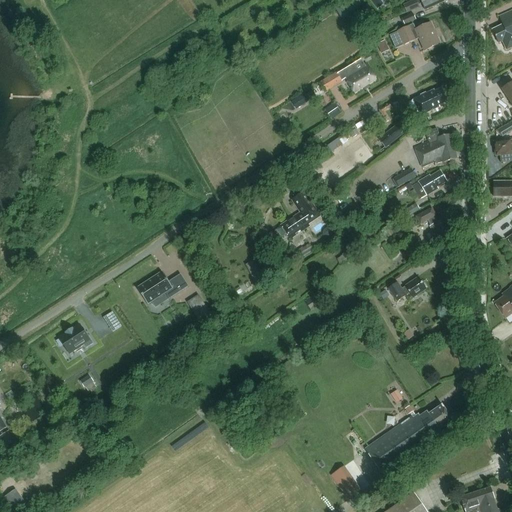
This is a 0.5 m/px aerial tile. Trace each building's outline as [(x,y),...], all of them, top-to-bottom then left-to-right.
[(346,13),(361,4),(358,0),(342,0),(340,2),(346,13)] [(406,14),(419,8),(415,0),(414,0),(402,6),(406,14)] [(447,1),(446,0),(420,0),(425,11),(447,1)] [(369,4),(362,8),(365,13),(372,9),(369,4)] [(511,10),(499,17),(503,26),(492,30),(498,44),(502,42),(506,51),(511,48),(511,41),(511,40),(511,10)] [(404,25),(415,20),(412,13),(400,19),(404,25)] [(414,26),(410,27),(399,33),(405,46),(416,41),(416,40),(420,39),(426,52),(441,45),(438,37),(439,36),(437,31),(435,32),(432,24),(416,31),(414,26)] [(389,51),(385,41),(377,45),(382,54),(389,51)] [(376,79),(367,65),(365,66),(361,60),(353,65),(337,75),(336,73),(318,84),(324,94),(342,83),(341,82),(345,79),(354,93),(376,79)] [(511,82),(502,90),(511,105),(511,82)] [(448,102),(442,89),(435,92),(434,91),(413,101),(421,116),(439,108),(439,106),(448,102)] [(296,109),(306,103),(301,95),(291,102),(296,109)] [(324,108),(330,119),(341,113),(335,102),(324,108)] [(392,108),(390,105),(379,111),(383,118),(386,116),(384,112),(392,108)] [(386,149),(410,130),(403,121),(379,140),(386,149)] [(511,132),(508,126),(499,131),(503,137),(511,132)] [(452,141),(451,135),(439,138),(437,130),(429,131),(425,134),(429,142),(414,148),(422,169),(435,164),(435,165),(444,163),(457,159),(453,145),(456,145),(455,140),(452,141)] [(343,136),(328,147),(332,152),(347,142),(343,136)] [(506,142),(495,143),(497,156),(500,155),(501,164),(511,162),(511,140),(511,141),(511,140),(506,141),(506,142)] [(341,152),(330,159),(334,166),(346,159),(341,152)] [(401,172),(411,166),(406,157),(385,168),(388,174),(399,168),(401,172)] [(415,177),(410,168),(393,177),(398,186),(415,177)] [(420,200),(427,196),(438,190),(437,188),(447,182),(440,172),(430,178),(430,177),(419,183),(412,187),(420,200)] [(494,198),(503,198),(504,198),(507,198),(511,197),(511,182),(494,182),(494,198)] [(414,191),(410,184),(398,190),(400,194),(408,190),(410,193),(414,191)] [(291,198),(301,213),(281,226),(290,240),(310,227),(307,223),(321,214),(304,190),(291,198)] [(402,218),(419,208),(416,202),(399,212),(402,218)] [(452,234),(444,219),(438,222),(435,217),(436,216),(432,209),(416,217),(420,225),(428,221),(430,226),(430,227),(438,242),(452,234)] [(314,251),(309,243),(296,251),(301,259),(314,251)] [(348,257),(345,253),(337,257),(340,262),(348,257)] [(269,274),(262,262),(249,270),(256,282),(269,274)] [(133,281),(144,297),(160,286),(164,292),(184,278),(176,267),(165,275),(158,264),(133,281)] [(397,302),(410,294),(413,299),(426,290),(418,278),(405,287),(402,290),(397,283),(388,289),(397,302)] [(511,286),(510,288),(510,289),(502,295),(504,297),(494,304),(505,320),(511,314),(511,286)] [(389,296),(386,291),(380,295),(383,300),(389,296)] [(310,308),(321,302),(316,293),(305,300),(310,308)] [(198,320),(209,313),(205,306),(194,314),(198,320)] [(119,323),(110,328),(113,333),(122,327),(119,323)] [(93,344),(94,344),(89,337),(88,338),(80,326),(74,330),(73,328),(73,329),(66,334),(65,333),(65,334),(66,335),(60,338),(65,345),(64,346),(69,354),(73,352),(74,352),(84,346),(86,349),(86,348),(93,343),(93,344)] [(90,376),(81,382),(85,388),(86,388),(89,393),(97,388),(93,383),(94,382),(90,376)] [(418,415),(416,417),(413,412),(409,406),(405,410),(411,418),(365,450),(385,478),(444,437),(440,431),(453,421),(442,406),(429,415),(427,412),(420,417),(418,415)] [(9,431),(0,437),(0,440),(5,448),(16,442),(9,431)] [(465,511),(502,511),(497,510),(494,500),(490,488),(461,498),(465,511)] [(14,490),(4,497),(14,511),(17,511),(26,506),(14,490)] [(425,511),(413,494),(386,511),(425,511)]
